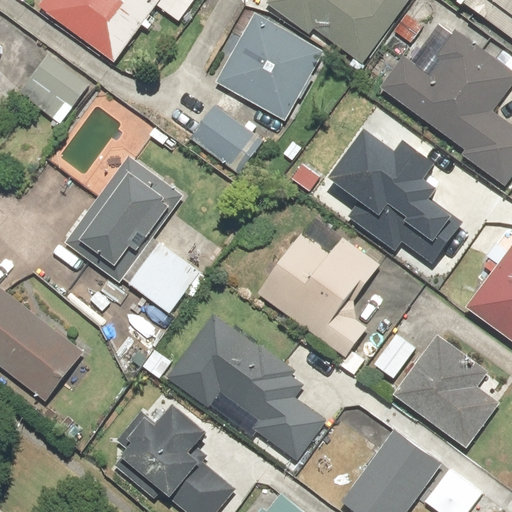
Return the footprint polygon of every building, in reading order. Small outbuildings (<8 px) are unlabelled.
[(44,0),(37,11),(116,67),(155,11),(178,26),(196,0),(44,0)] [(352,60),(362,67),(409,0),(366,0),(363,5),(356,0),(270,0),(265,8),(308,38),(313,32),(352,60)] [(438,14),(421,0),(419,0),(392,33),(410,48),(438,14)] [(511,0),(453,0),(511,42),(511,0)] [(215,86),(284,125),(323,55),(254,16),(215,86)] [(504,191),(511,179),(511,129),(493,116),(511,88),(511,75),(454,34),(452,37),(437,27),(409,66),(402,61),(379,94),(464,154),(460,160),(504,191)] [(49,55),(16,100),(59,131),(88,89),(91,85),(49,55)] [(187,144),(236,178),(264,138),(215,104),(187,144)] [(397,155),(366,132),(327,185),(379,224),(385,215),(430,248),(435,242),(445,249),(459,228),(424,202),(431,193),(421,186),(436,166),(405,143),(397,155)] [(143,257),(184,199),(125,158),(65,243),(112,276),(131,249),(143,257)] [(304,235),(258,299),(345,363),(368,331),(346,315),(380,268),(342,240),(331,255),(304,235)] [(128,288),(170,318),(200,275),(158,246),(128,288)] [(511,247),(465,313),(511,347),(511,247)] [(0,293),(0,369),(46,402),(82,351),(0,293)] [(307,386),(212,316),(164,381),(207,413),(218,397),(255,424),(249,433),(296,467),(327,425),(295,402),(307,386)] [(399,335),(374,368),(394,383),(419,349),(399,335)] [(437,337),(392,397),(465,451),(498,406),(477,391),(489,375),(437,337)] [(160,383),(174,363),(156,349),(141,369),(160,383)] [(161,428),(141,413),(118,444),(129,452),(118,467),(179,511),(220,511),(235,492),(199,466),(207,457),(197,450),(205,438),(171,413),(161,428)] [(340,421),(320,447),(343,464),(363,437),(364,435),(341,419),(340,421)] [(396,431),(340,508),(345,511),(415,511),(447,469),(396,431)] [(294,511),(280,499),(272,509),(268,505),(261,511),(294,511)]
